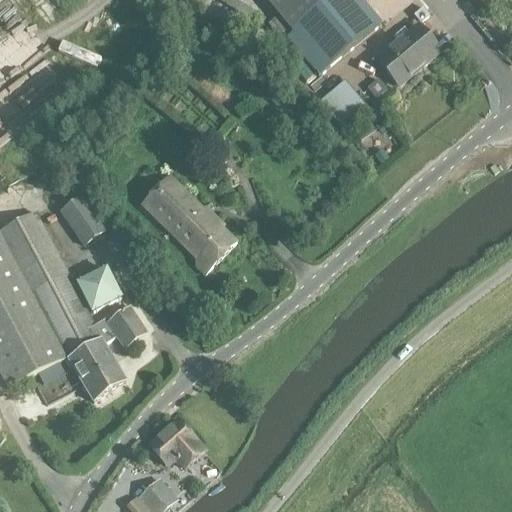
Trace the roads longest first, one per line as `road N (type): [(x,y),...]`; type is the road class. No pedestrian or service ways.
road 1 (tertiary): [(511,115),(288,311),(157,410),(78,511)]
road 2 (unclassified): [(272,511),(396,363),(511,271)]
road 3 (track): [(0,389),(79,507)]
